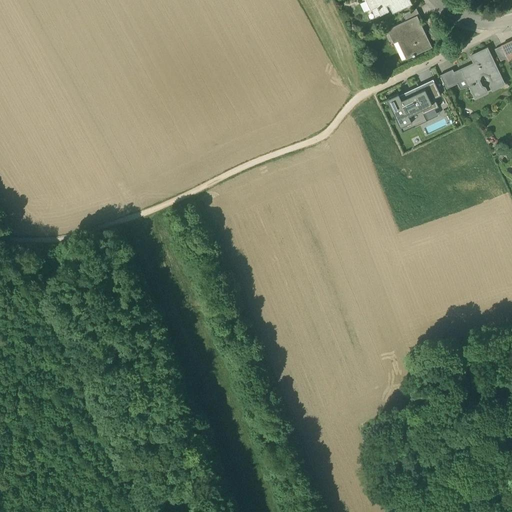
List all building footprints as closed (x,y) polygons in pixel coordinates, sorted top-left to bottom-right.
[(377,8),(381,16),(392,11),(393,14),(411,5),(408,0),(365,0),(371,11),(372,10),(377,8)] [(377,8),(372,10),(375,18),(381,16),(377,8)] [(406,22),(409,26),(419,22),(422,20),(416,9),(403,15),(406,22)] [(400,40),(408,58),(431,47),(419,22),(409,26),(406,22),(388,30),(394,43),(400,40)] [(495,49),(501,62),(507,59),(508,61),(511,58),(511,40),(501,46),(495,49)] [(470,87),(475,98),(487,93),(485,88),(482,87),(479,81),(481,75),(483,74),(488,76),(491,82),(490,85),(493,90),(504,85),(487,49),(471,56),(474,63),(475,65),(472,67),(471,65),(461,70),(465,79),(466,78),(470,87)] [(440,75),(447,89),(459,83),(454,72),(453,69),(440,75)] [(461,70),(454,72),(459,83),(447,89),(461,89),(470,87),(466,78),(465,79),(461,70)] [(399,95),(401,100),(407,97),(417,92),(416,90),(434,81),(433,79),(399,95)] [(398,93),(386,99),(402,132),(414,127),(411,120),(434,109),(438,107),(434,98),(441,95),(434,81),(416,90),(417,92),(407,97),(408,99),(402,102),(401,100),(399,95),(398,93)] [(414,127),(438,115),(434,109),(411,120),(414,127)]
